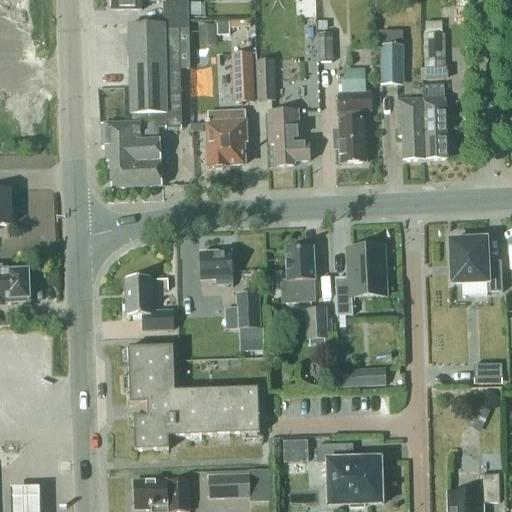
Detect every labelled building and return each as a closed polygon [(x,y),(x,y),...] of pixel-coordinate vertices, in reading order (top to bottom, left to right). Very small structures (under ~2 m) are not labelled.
[(111,0),(111,13),(143,13),(143,3),(160,3),(160,0),(111,0)] [(164,18),(190,17),(189,5),(189,4),(164,4),(164,18)] [(189,5),(190,17),(205,17),(205,5),(189,5)] [(190,73),(190,32),(190,17),(164,18),(165,28),(130,28),(132,126),(102,126),(103,149),(108,149),(109,165),(112,165),(112,190),(162,189),(160,143),(159,143),(159,130),(183,130),(181,73),(190,73)] [(420,82),(447,81),(444,23),(423,24),(426,69),(420,70),(420,82)] [(229,24),(217,25),(218,37),(230,37),(229,24)] [(200,44),(217,43),(216,27),(199,27),(200,44)] [(320,64),(333,64),(332,35),(319,35),(320,64)] [(403,87),(403,48),(381,48),(381,87),(403,87)] [(254,103),(252,55),(231,55),(232,104),(254,103)] [(274,63),(257,63),(258,103),(275,103),(274,63)] [(337,95),(338,114),(373,113),(372,94),(365,94),(364,70),(346,71),(346,82),(341,82),(341,95),(337,95)] [(424,101),(426,162),(447,161),(445,86),(423,87),(424,101)] [(426,162),(424,101),(398,101),(399,140),(404,139),(405,163),(426,162)] [(229,114),(207,114),(207,123),(209,169),(245,167),(244,146),(248,146),(247,123),(246,123),(246,113),(229,114)] [(310,163),(310,146),(300,146),(299,113),(269,114),(270,147),(277,147),(278,168),(295,168),(295,164),(310,163)] [(368,164),(366,121),(340,122),(341,133),(335,134),(336,151),(341,150),(342,166),(368,164)] [(0,227),(9,228),(9,193),(0,193),(0,227)] [(504,294),(502,263),(488,264),(487,242),(451,244),(454,286),(488,285),(488,295),(504,294)] [(351,287),(336,288),(337,318),(353,318),(352,300),(385,299),(384,282),(387,282),(386,266),(384,266),(383,249),(374,250),(374,247),(357,248),(358,251),(349,251),(351,287)] [(280,285),(282,306),(315,304),(314,283),(316,283),(314,249),(286,251),(288,285),(280,285)] [(223,287),(223,295),(233,295),(233,286),(235,286),(234,254),(202,255),(203,284),(218,283),(218,287),(223,287)] [(29,303),(27,271),(2,272),(2,267),(0,266),(0,308),(4,309),(4,305),(29,303)] [(152,280),(126,281),(127,319),(143,318),(143,334),(175,333),(174,314),(154,314),(152,280)] [(260,295),(236,296),(238,332),(261,332),(260,295)] [(325,309),(304,311),(307,342),(328,340),(325,309)] [(176,406),(175,395),(174,349),(129,351),(131,407),(144,407),(176,406)] [(502,365),(474,366),(474,388),(503,387),(502,365)] [(357,372),(339,373),(340,390),(387,388),(386,375),(357,376),(357,372)] [(260,392),(175,395),(176,406),(144,407),(145,420),(135,420),(136,454),(170,453),(170,440),(261,437),(260,392)] [(485,392),(478,408),(490,413),(492,409),(496,411),(501,400),(497,398),(485,392)] [(280,441),(272,442),(272,458),(281,458),(280,441)] [(308,443),(282,443),(283,466),(308,466),(308,443)] [(364,464),(367,464),(367,463),(355,463),(355,447),(319,448),(319,465),(330,465),(332,508),(353,507),(353,510),(365,510),(365,507),(386,506),(385,489),(382,489),(381,472),(364,472),(364,464)] [(250,501),(249,477),(209,478),(210,502),(250,501)] [(501,505),(501,477),(481,478),(482,495),(451,496),(451,511),(483,511),(483,505),(501,505)] [(190,511),(190,484),(135,486),(135,511),(190,511)] [(25,485),(10,486),(10,511),(39,511),(39,485),(25,485)]
